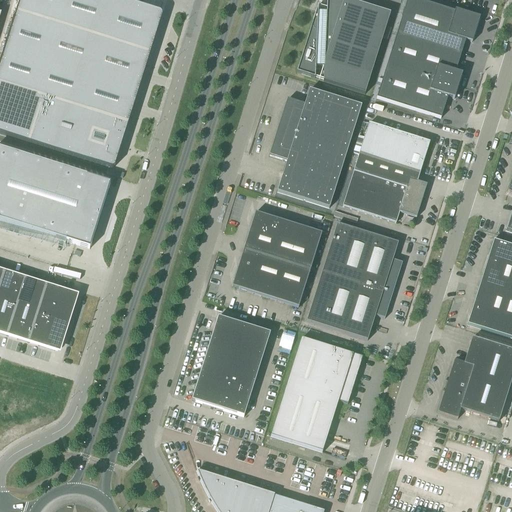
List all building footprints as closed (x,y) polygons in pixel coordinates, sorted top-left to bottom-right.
[(20,0),(0,64),(0,134),(109,170),(110,170),(111,170),(112,170),(113,169),(114,168),(114,167),(119,154),(119,153),(118,152),(118,151),(117,151),(119,145),(120,145),(121,145),(121,144),(122,144),(122,143),(126,130),(126,129),(126,128),(126,127),(125,126),(124,125),(145,59),(146,59),(147,59),(148,58),(149,57),(150,56),(161,19),(162,18),(162,17),(162,16),(161,16),(161,15),(161,14),(160,14),(159,14),(159,13),(116,0),(20,0)] [(317,6),(304,48),(296,74),(314,80),(315,69),(323,69),(323,82),(364,96),(379,48),(390,15),(341,0),(326,0),(326,13),(317,13),(317,6)] [(412,0),(407,0),(396,37),(460,58),(465,42),(472,44),(479,19),(467,15),(455,11),(454,13),(412,0)] [(396,37),(387,66),(458,88),(461,76),(455,74),(460,58),(396,37)] [(458,88),(387,66),(376,100),(440,120),(447,98),(454,101),(458,88)] [(361,107),(309,91),(304,106),(287,101),(279,126),(280,126),(274,147),(272,147),(269,157),(286,162),(276,193),(329,210),(361,107)] [(368,125),(358,156),(374,160),(383,130),(368,125)] [(399,135),(383,130),(374,160),(389,165),(399,135)] [(414,139),(399,135),(389,165),(404,170),(414,139)] [(429,144),(414,139),(404,170),(419,175),(429,144)] [(0,150),(0,222),(74,245),(89,250),(110,185),(0,150)] [(26,150),(24,157),(87,175),(89,168),(26,150)] [(389,165),(374,160),(358,156),(342,208),(396,225),(399,214),(416,219),(426,186),(417,183),(419,175),(404,170),(389,165)] [(333,218),(356,225),(357,220),(334,213),(333,218)] [(298,310),(321,235),(254,214),(245,243),(240,260),(231,289),(298,310)] [(396,289),(393,288),(401,265),(402,265),(402,264),(390,261),(395,245),(397,245),(336,226),(306,323),(367,342),(365,341),(368,333),(373,317),(384,320),(389,304),(391,305),(390,304),(391,302),(395,289),(396,289)] [(484,268),(479,283),(511,293),(511,247),(507,246),(493,241),(491,247),(490,247),(488,256),(484,268)] [(0,335),(7,338),(28,344),(39,348),(54,353),(63,324),(71,299),(72,295),(70,294),(57,290),(46,287),(35,283),(28,281),(25,280),(14,277),(4,273),(0,272),(0,335)] [(511,293),(479,283),(469,315),(470,315),(466,326),(511,340),(511,293)] [(191,402),(243,418),(270,335),(217,318),(191,402)] [(289,354),(296,334),(285,330),(278,350),(289,354)] [(454,362),(437,414),(457,421),(460,411),(498,423),(511,379),(511,351),(471,339),(463,365),(454,362)] [(347,406),(362,359),(343,353),(300,340),(270,438),(322,454),(338,403),(347,406)] [(321,511),(274,497),(258,492),(259,489),(253,487),(252,490),(196,472),(200,481),(202,486),(204,491),(207,496),(209,501),(211,504),(214,508),(216,511),(321,511)]
